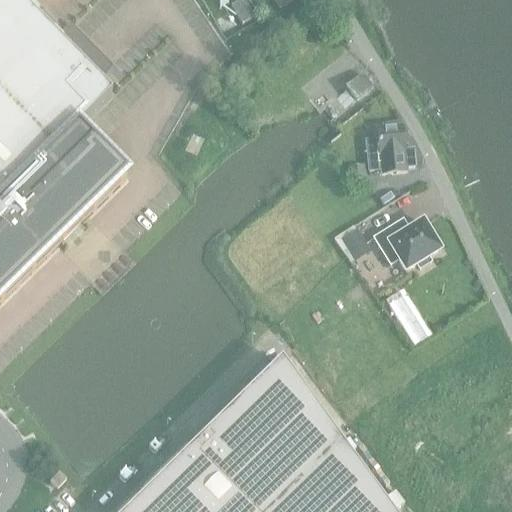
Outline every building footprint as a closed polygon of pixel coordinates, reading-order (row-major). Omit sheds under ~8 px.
[(0,0),(0,306),(126,183),(92,149),(77,134),(111,100),(96,85),(53,41),(11,0),(0,0)] [(296,0),(272,0),(278,10),(296,0)] [(242,27),(254,20),(243,1),(231,8),(242,27)] [(69,25),(53,41),(96,85),(112,69),(69,25)] [(366,83),(362,77),(346,90),(350,95),(356,103),(372,90),(366,83)] [(365,144),(368,172),(397,169),(398,175),(414,173),(412,152),(403,153),(400,124),(384,126),(384,130),(375,131),(377,143),(365,144)] [(371,211),(379,205),(359,175),(341,187),(361,217),(371,211)] [(404,220),(374,239),(391,268),(400,262),(408,275),(419,268),(421,271),(433,264),(431,261),(446,252),(426,220),(410,230),(404,220)] [(340,242),(350,259),(367,248),(357,232),(340,242)] [(361,293),(373,311),(379,307),(380,306),(367,288),(366,289),(361,293)] [(385,304),(413,350),(432,339),(403,293),(385,304)] [(387,511),(382,504),(281,365),(130,511),(387,511)] [(59,475),(50,484),(57,491),(66,482),(59,475)] [(394,494),(382,504),(387,511),(396,511),(404,507),(394,494)]
